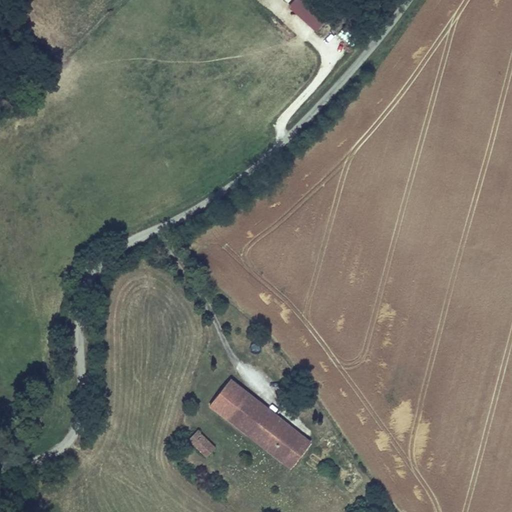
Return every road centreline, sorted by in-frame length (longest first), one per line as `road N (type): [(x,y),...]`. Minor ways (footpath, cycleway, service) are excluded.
road 1 (unclassified): [(0,465),(43,456),(77,424),(84,385),(77,316),(99,263),(207,204),(281,147),(405,0)]
road 2 (unknown): [(161,227),(271,374)]
